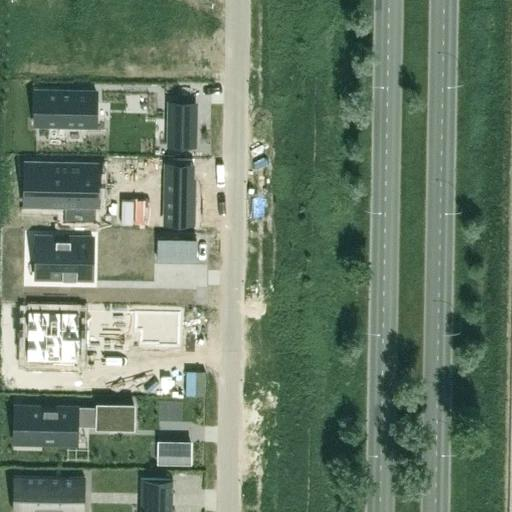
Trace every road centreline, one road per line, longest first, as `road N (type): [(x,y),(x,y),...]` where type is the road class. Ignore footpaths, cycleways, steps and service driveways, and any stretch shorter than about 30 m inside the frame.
road 1 (primary): [(434,511),(443,0)]
road 2 (primary): [(387,0),(378,511)]
road 3 (unclassified): [(228,511),(236,0)]
